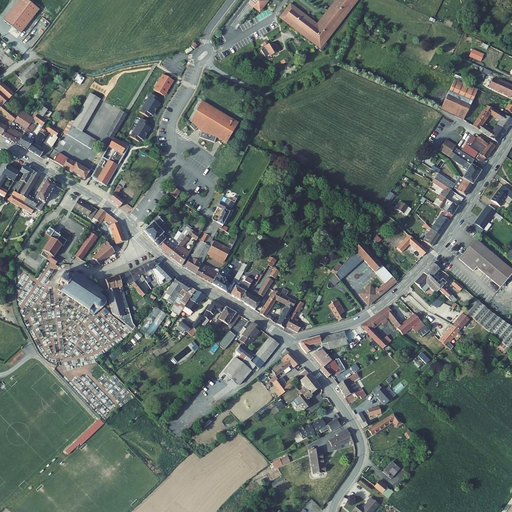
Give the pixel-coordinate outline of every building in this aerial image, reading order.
[(41,10),(28,0),(17,0),(3,19),(23,34),(41,10)] [(267,4),(261,0),(252,0),(249,4),(247,7),(247,8),(248,9),(249,9),(249,10),(250,10),(251,9),(258,15),(267,4)] [(337,0),(315,27),(289,7),(278,21),(318,53),(357,4),(356,3),(357,0),(337,0)] [(247,7),(234,24),(238,27),(251,9),(250,10),(249,10),(249,9),(248,9),(247,8),(247,7)] [(279,54),(273,45),(270,47),(267,43),(263,46),(271,59),(279,54)] [(486,57),(475,51),(471,58),(483,64),(486,57)] [(31,67),(19,78),(25,85),(49,63),(41,61),(33,69),(31,67)] [(75,79),(81,83),(84,78),(78,74),(75,79)] [(172,82),(164,77),(155,92),(164,97),(166,94),(167,95),(172,86),(170,85),(172,82)] [(495,92),(499,83),(493,81),(489,90),(495,92)] [(473,89),(455,82),(451,92),(468,99),(473,89)] [(511,88),(499,83),(495,92),(495,93),(511,99),(511,88)] [(15,96),(1,85),(0,86),(0,110),(4,107),(8,102),(15,96)] [(479,92),(473,89),(468,99),(451,92),(442,111),(465,122),(479,92)] [(74,121),(65,135),(66,135),(67,134),(74,138),(78,131),(81,132),(101,100),(90,94),(74,121)] [(160,100),(151,96),(141,114),(149,119),(152,114),(155,115),(160,107),(157,105),(160,100)] [(8,102),(4,107),(15,116),(18,113),(19,112),(8,102)] [(199,106),(188,125),(192,127),(189,130),(194,135),(196,134),(199,131),(202,133),(201,136),(199,142),(214,147),(216,141),(225,147),(236,127),(199,106)] [(15,116),(4,107),(0,110),(0,111),(12,121),(6,127),(0,122),(0,134),(3,136),(7,128),(9,129),(21,116),(18,113),(15,116)] [(500,145),(511,127),(511,121),(496,112),(495,113),(489,108),(475,128),(500,145)] [(43,109),(39,116),(44,119),(48,113),(43,109)] [(114,139),(127,117),(120,113),(106,137),(113,141),(114,139)] [(22,114),(21,116),(9,129),(7,128),(3,136),(19,146),(25,137),(12,130),(18,123),(29,130),(39,116),(36,114),(32,120),(22,114)] [(48,122),(44,119),(39,116),(29,130),(25,137),(19,146),(28,151),(29,150),(35,142),(29,138),(33,132),(31,131),(37,123),(45,128),(48,122)] [(51,119),(48,122),(45,128),(35,142),(29,150),(41,158),(46,150),(40,147),(51,131),(55,135),(52,139),(49,145),(53,148),(59,137),(58,136),(61,132),(51,125),(54,121),(51,119)] [(65,135),(74,121),(71,119),(62,133),(65,135)] [(141,120),(131,138),(140,143),(143,138),(145,140),(150,131),(147,130),(150,125),(141,120)] [(90,150),(95,143),(96,141),(81,132),(78,131),(74,138),(73,139),(90,150)] [(124,137),(118,133),(115,139),(120,142),(124,137)] [(495,147),(478,136),(476,139),(481,143),(480,145),(483,147),(478,153),(470,148),(467,153),(470,155),(470,154),(475,158),(477,155),(480,156),(485,160),(486,161),(495,147)] [(115,139),(114,139),(113,141),(111,144),(91,178),(105,186),(107,183),(109,179),(112,175),(116,168),(121,159),(124,154),(128,147),(120,142),(115,139)] [(455,149),(456,147),(446,141),(439,152),(449,158),(451,154),(455,149)] [(468,142),(463,150),(467,153),(470,148),(472,145),(468,142)] [(455,156),(459,159),(465,163),(466,160),(461,157),(463,155),(455,149),(451,154),(455,156)] [(89,173),(58,153),(53,161),(84,181),(89,173)] [(480,173),(465,163),(459,159),(455,156),(451,154),(449,158),(452,160),(452,161),(461,167),(462,168),(461,170),(466,173),(462,179),(472,186),(480,173)] [(482,165),(485,160),(480,156),(477,161),(482,165)] [(438,173),(440,170),(433,165),(431,168),(438,173)] [(21,173),(9,166),(0,182),(0,188),(2,189),(0,191),(0,194),(6,198),(9,192),(8,192),(2,189),(9,179),(15,183),(21,173)] [(41,177),(24,168),(21,173),(25,176),(10,200),(7,198),(4,202),(8,204),(9,202),(22,210),(29,198),(41,177)] [(465,197),(472,186),(462,179),(459,177),(452,187),(437,177),(434,181),(451,192),(453,189),(456,191),(455,191),(465,197)] [(128,184),(122,181),(119,186),(122,188),(124,189),(128,184)] [(454,193),(451,192),(434,181),(433,184),(443,191),(439,197),(448,202),(454,193)] [(36,202),(29,198),(22,210),(32,216),(34,213),(39,216),(57,187),(48,182),(36,202)] [(511,196),(511,193),(501,185),(497,190),(490,200),(499,207),(503,200),(507,203),(511,196)] [(118,196),(122,188),(119,186),(111,201),(120,209),(125,202),(123,200),(118,196)] [(171,195),(173,197),(175,193),(176,194),(180,196),(182,193),(175,188),(171,195)] [(398,192),(395,190),(386,205),(389,206),(392,201),(398,192)] [(458,209),(448,202),(439,197),(436,201),(434,200),(431,205),(443,213),(451,218),(458,209)] [(237,202),(235,201),(234,203),(229,200),(225,206),(221,204),(219,209),(224,212),(218,224),(215,223),(212,226),(219,229),(220,230),(222,231),(224,227),(237,202)] [(507,203),(503,200),(499,207),(503,209),(507,203)] [(97,211),(78,201),(74,208),(92,219),(97,211)] [(412,211),(401,204),(396,211),(408,218),(412,211)] [(495,212),(486,206),(473,223),(485,231),(490,224),(487,222),(495,212)] [(120,224),(102,210),(95,219),(94,220),(99,223),(98,225),(101,226),(105,221),(107,223),(106,224),(110,227),(114,235),(112,236),(113,239),(115,238),(118,246),(127,242),(120,224)] [(439,236),(451,218),(443,213),(431,230),(432,231),(439,236)] [(390,222),(391,220),(387,217),(382,214),(381,217),(390,222)] [(164,223),(159,218),(155,221),(155,224),(145,233),(155,244),(165,233),(170,237),(173,240),(177,235),(175,234),(174,235),(168,230),(162,225),(164,223)] [(432,248),(439,236),(432,231),(431,230),(430,229),(429,228),(428,228),(426,225),(424,224),(422,227),(429,233),(423,242),(432,248)] [(213,239),(219,229),(212,226),(209,229),(193,259),(191,258),(185,268),(197,276),(202,268),(203,265),(208,256),(215,244),(213,243),(209,241),(211,238),(213,239)] [(176,242),(173,240),(170,237),(160,248),(171,257),(184,241),(185,241),(187,239),(188,240),(190,236),(194,232),(188,228),(182,235),(176,242)] [(96,229),(84,246),(76,257),(82,262),(101,234),(96,229)] [(220,230),(219,229),(213,239),(211,238),(209,241),(213,243),(220,230)] [(196,233),(194,232),(190,236),(193,238),(198,242),(202,233),(198,230),(196,233)] [(52,233),(48,231),(45,235),(50,237),(42,250),(40,249),(36,255),(54,267),(56,265),(58,260),(53,257),(61,244),(60,244),(62,240),(58,237),(55,235),(52,233)] [(155,244),(160,248),(170,237),(165,233),(155,244)] [(182,235),(179,233),(177,235),(173,240),(176,242),(182,235)] [(427,251),(408,236),(396,249),(401,254),(408,245),(422,257),(427,251)] [(233,238),(227,249),(231,251),(238,240),(233,238)] [(190,241),(188,240),(187,239),(185,241),(184,241),(171,257),(184,267),(192,252),(186,247),(190,241)] [(511,273),(511,270),(475,239),(458,259),(473,271),(476,267),(500,288),(511,273)] [(383,266),(362,242),(355,251),(361,257),(375,274),(383,266)] [(104,251),(94,259),(101,267),(116,254),(110,247),(110,246),(108,243),(102,248),(104,251)] [(215,243),(215,244),(208,256),(213,259),(214,256),(225,262),(231,251),(227,249),(215,243)] [(361,257),(355,251),(340,272),(345,276),(340,282),(341,283),(342,284),(361,257)] [(225,262),(214,256),(213,259),(223,265),(225,262)] [(320,262),(325,265),(329,258),(324,256),(320,262)] [(156,261),(151,263),(153,266),(156,269),(155,270),(156,271),(158,270),(161,274),(168,282),(173,278),(158,261),(156,261)] [(336,274),(341,263),(337,261),(332,272),(336,274)] [(151,263),(142,268),(146,273),(143,275),(144,277),(147,276),(146,274),(153,271),(150,268),(153,266),(151,263)] [(440,270),(434,264),(424,273),(431,280),(430,280),(439,289),(442,292),(441,292),(452,302),(455,299),(445,289),(448,286),(436,275),(440,270)] [(156,271),(155,270),(156,269),(153,266),(150,268),(153,271),(157,276),(161,274),(158,270),(156,271)] [(397,282),(383,266),(375,274),(385,285),(377,293),(371,286),(368,288),(374,295),(376,294),(380,298),(397,282)] [(206,271),(202,268),(197,276),(228,294),(232,287),(225,283),(228,278),(219,273),(219,271),(218,271),(216,272),(208,268),(206,271)] [(140,269),(131,274),(137,281),(144,277),(143,275),(140,269)] [(280,273),(276,270),(271,277),(276,280),(280,273)] [(345,276),(340,272),(336,277),(340,282),(345,276)] [(75,275),(72,279),(67,275),(67,274),(65,273),(64,274),(65,275),(58,284),(59,285),(60,284),(61,285),(58,289),(59,290),(61,292),(61,293),(63,295),(63,294),(66,296),(68,297),(67,298),(69,299),(70,298),(73,300),(72,301),(74,302),(75,302),(77,304),(77,305),(79,306),(80,305),(83,308),(82,308),(84,309),(89,312),(88,313),(92,314),(91,316),(94,317),(104,309),(105,306),(105,301),(106,299),(103,296),(104,294),(102,293),(102,294),(97,290),(98,290),(96,289),(96,290),(92,287),(93,286),(91,285),(91,286),(87,284),(88,283),(87,282),(86,283),(82,280),(83,279),(82,278),(81,279),(75,275)] [(140,285),(137,281),(131,274),(121,279),(125,286),(128,285),(130,289),(132,288),(133,287),(135,289),(140,285)] [(240,283),(244,277),(239,274),(235,281),(240,283)] [(442,292),(439,289),(430,280),(424,274),(415,283),(424,293),(429,288),(432,291),(439,298),(442,294),(441,292),(442,292)] [(336,286),(341,283),(340,282),(336,277),(332,280),(336,286)] [(120,278),(115,280),(118,290),(126,318),(119,321),(121,323),(122,322),(131,329),(134,326),(120,278)] [(197,292),(178,279),(176,281),(167,295),(172,298),(170,301),(175,304),(174,305),(171,310),(174,312),(173,313),(178,316),(182,310),(183,311),(186,308),(197,292)] [(115,280),(107,282),(110,293),(118,290),(115,280)] [(251,296),(247,294),(242,303),(256,311),(261,303),(257,300),(260,296),(264,298),(274,283),(269,280),(260,294),(257,292),(253,293),(251,296)] [(240,283),(235,281),(232,287),(228,294),(242,303),(247,294),(237,288),(240,283)] [(464,289),(456,281),(452,285),(460,293),(464,289)] [(146,291),(140,285),(135,289),(136,291),(141,296),(146,291)] [(374,295),(368,288),(362,294),(367,301),(366,302),(370,307),(380,298),(376,294),(374,295)] [(113,317),(119,321),(126,318),(118,290),(110,293),(107,294),(113,317)] [(149,296),(146,291),(141,296),(144,300),(149,296)] [(206,298),(198,293),(187,309),(186,308),(183,311),(183,312),(190,317),(191,316),(194,314),(197,311),(195,310),(199,307),(200,307),(206,298)] [(172,298),(167,295),(166,294),(163,298),(174,305),(175,304),(170,301),(172,298)] [(367,301),(362,294),(360,296),(370,307),(366,302),(367,301)] [(286,298),(282,295),(279,300),(278,302),(286,306),(278,323),(277,323),(278,321),(268,315),(279,299),(273,296),(261,315),(285,330),(291,318),(289,317),(296,304),(286,298)] [(436,298),(432,305),(438,308),(442,301),(436,298)] [(336,300),(332,303),(332,304),(329,307),(338,322),(344,318),(342,314),(344,313),(336,300)] [(226,310),(214,303),(204,318),(202,317),(194,328),(189,334),(185,339),(190,343),(195,337),(195,336),(199,330),(201,332),(202,331),(206,326),(212,318),(213,318),(217,312),(223,315),(226,310)] [(305,305),(300,303),(296,311),(299,313),(297,315),(299,316),(305,305)] [(168,316),(156,308),(141,330),(153,338),(168,316)] [(392,312),(388,308),(369,321),(376,328),(384,324),(383,323),(388,320),(386,317),(392,312)] [(225,325),(229,327),(237,315),(227,309),(214,328),(217,330),(222,323),(225,325)] [(299,313),(296,311),(287,328),(299,334),(301,330),(305,331),(307,328),(299,324),(300,322),(297,320),(299,316),(297,315),(299,313)] [(392,313),(392,312),(386,317),(388,320),(393,326),(402,336),(410,329),(415,333),(416,332),(421,337),(428,332),(418,321),(413,317),(403,325),(392,313)] [(418,321),(419,320),(414,315),(404,324),(392,312),(392,313),(403,325),(413,317),(418,321)] [(232,329),(241,317),(237,315),(229,327),(232,329)] [(194,328),(180,317),(179,317),(175,323),(189,334),(194,328)] [(418,321),(428,332),(429,331),(419,320),(418,321)] [(456,335),(464,325),(458,320),(451,328),(457,333),(455,335),(456,335)] [(373,331),(376,328),(369,321),(366,324),(373,331)] [(500,343),(511,352),(511,328),(501,321),(490,334),(500,343)] [(262,331),(254,324),(244,336),(248,339),(242,347),(238,351),(242,354),(243,355),(252,363),(256,358),(246,350),(262,331)] [(373,331),(366,324),(361,327),(385,351),(389,348),(373,331)] [(457,333),(451,328),(447,333),(452,339),(456,335),(455,335),(457,333)] [(238,337),(230,332),(220,346),(227,351),(238,337)] [(302,349),(307,355),(312,351),(310,348),(321,345),(323,353),(348,346),(344,333),(320,340),(319,338),(300,343),(299,345),(302,349)] [(452,339),(447,333),(439,341),(445,347),(452,339)] [(256,358),(252,363),(258,367),(261,370),(280,346),(271,339),(256,358)] [(507,349),(500,343),(497,347),(503,353),(507,349)] [(195,356),(198,352),(190,345),(189,348),(192,351),(191,353),(195,356)] [(320,350),(319,351),(331,364),(332,363),(323,353),(320,350)] [(290,354),(286,351),(281,357),(284,359),(290,354)] [(313,356),(324,368),(326,366),(331,364),(319,351),(313,356)] [(431,361),(423,352),(419,356),(427,364),(431,361)] [(226,374),(226,375),(238,360),(243,355),(242,354),(226,374)] [(300,365),(290,354),(284,359),(282,361),(284,363),(270,374),(273,379),(292,366),(294,370),(300,365)] [(238,360),(248,368),(252,363),(243,355),(238,360)] [(338,359),(332,363),(334,362),(341,370),(345,367),(338,359)] [(241,387),(257,367),(252,363),(248,368),(238,360),(226,375),(241,387)] [(324,368),(321,371),(328,379),(336,373),(338,375),(342,371),(341,370),(334,362),(332,363),(331,364),(326,366),(324,368)] [(317,384),(309,375),(301,382),(306,388),(300,394),(302,397),(317,384)] [(357,375),(338,386),(346,399),(354,394),(358,399),(360,398),(362,401),(368,397),(362,389),(359,390),(355,383),(360,379),(357,375)] [(283,378),(279,381),(285,387),(288,384),(283,378)] [(285,387),(279,381),(274,385),(279,391),(276,394),(280,398),(295,387),(298,384),(295,379),(288,384),(285,387)] [(321,389),(317,384),(302,397),(295,404),(298,408),(301,406),(306,412),(312,407),(308,403),(314,398),(312,396),(321,389)] [(383,389),(375,396),(385,407),(393,400),(383,389)] [(382,407),(370,410),(372,417),(383,413),(382,407)] [(360,412),(355,415),(361,425),(365,423),(366,422),(360,412)] [(393,415),(369,431),(373,437),(392,424),(397,430),(402,427),(393,415)] [(325,426),(322,418),(313,423),(313,424),(311,426),(310,424),(305,426),(301,425),(299,429),(298,430),(297,433),(299,437),(302,438),(319,429),(321,433),(329,428),(331,431),(341,426),(336,419),(325,426)] [(102,422),(99,419),(88,430),(83,435),(86,438),(102,422)] [(338,438),(328,443),(331,450),(352,438),(348,430),(337,435),(338,438)] [(413,439),(409,433),(404,435),(407,441),(413,439)] [(86,438),(83,435),(65,453),(68,456),(86,438)] [(320,452),(309,453),(312,477),(325,475),(324,469),(323,469),(320,452)] [(288,458),(281,461),(284,466),(291,463),(288,458)] [(281,461),(271,466),(272,467),(276,471),(284,466),(281,461)] [(401,470),(392,463),(383,474),(392,481),(401,470)] [(394,494),(393,493),(391,491),(391,492),(379,483),(374,488),(389,500),(394,494)] [(371,511),(378,504),(370,497),(367,501),(368,502),(362,508),(357,504),(351,511),(371,511)]
